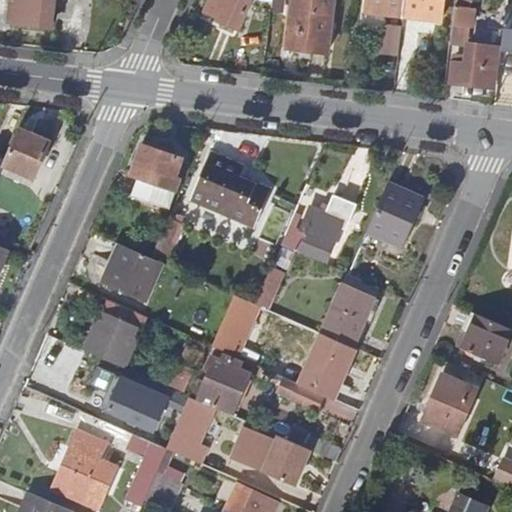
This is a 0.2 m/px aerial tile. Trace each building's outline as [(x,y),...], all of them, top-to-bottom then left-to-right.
[(53,0),(11,0),(9,22),(51,26),(53,0)] [(248,0),(210,0),(210,2),(242,15),(248,0)] [(333,0),(291,0),(287,48),(328,52),(333,0)] [(404,14),(405,0),(368,0),(367,11),(404,14)] [(405,0),(404,14),(440,18),(441,0),(405,0)] [(456,6),(452,38),(466,39),(467,27),(470,27),(472,8),(456,6)] [(511,6),(508,6),(502,48),(511,49),(511,6)] [(403,52),(404,22),(384,21),(383,52),(403,52)] [(499,68),(500,48),(468,45),(466,64),(453,62),(451,82),(493,86),(494,67),(499,68)] [(19,129),(3,165),(34,178),(49,142),(19,129)] [(131,196),(165,207),(182,158),(142,145),(132,174),(131,176),(137,178),(131,196)] [(192,200),(255,227),(271,188),(241,176),(245,166),(212,152),(192,200)] [(388,183),(368,232),(402,247),(423,198),(388,183)] [(308,233),(302,250),(327,260),(341,228),(347,230),(357,204),(333,195),(326,212),(311,206),(301,230),(308,233)] [(170,217),(152,258),(163,262),(165,264),(174,243),(172,242),(181,222),(170,217)] [(163,262),(152,258),(120,244),(103,282),(146,301),(163,262)] [(0,271),(8,251),(0,247),(0,271)] [(272,266),(256,303),(259,305),(268,309),(284,271),(272,266)] [(380,287),(350,274),(343,284),(375,298),(380,287)] [(322,333),(354,347),(375,298),(343,284),(329,316),(322,333)] [(235,295),(213,346),(238,356),(259,305),(235,295)] [(103,312),(86,351),(122,367),(139,329),(103,312)] [(511,330),(476,315),(462,348),(498,364),(511,331),(511,330)] [(171,385),(191,339),(176,333),(156,379),(171,385)] [(354,347),(322,333),(300,384),(326,395),(335,399),(357,348),(354,347)] [(206,404),(235,416),(251,377),(240,372),(243,363),(225,355),(222,360),(217,358),(210,373),(214,375),(202,402),(206,404)] [(425,422),(458,436),(464,422),(459,419),(473,387),(442,374),(428,407),(429,408),(425,422)] [(165,403),(184,411),(190,396),(153,380),(149,390),(116,376),(103,406),(154,429),(165,403)] [(326,395),(284,378),(278,391),(291,397),(291,399),(319,412),(326,395)] [(202,402),(190,396),(184,411),(168,449),(175,453),(185,457),(199,463),(205,451),(190,444),(206,404),(202,402)] [(279,436),(277,440),(246,427),(232,459),(290,482),(299,461),(305,463),(311,449),(298,443),(279,436)] [(304,431),(298,443),(311,449),(337,460),(343,448),(304,431)] [(52,489),(97,508),(122,452),(77,432),(52,489)] [(144,457),(161,464),(168,449),(139,437),(132,452),(144,457)] [(145,502),(169,511),(175,511),(186,486),(165,477),(175,453),(168,449),(161,464),(149,492),(146,500),(145,502)] [(149,492),(161,464),(144,457),(133,484),(149,492)] [(501,481),(511,485),(511,466),(508,465),(501,481)] [(239,485),(225,511),(272,511),(277,503),(239,485)] [(72,511),(28,492),(19,511),(72,511)] [(483,511),(487,505),(458,494),(450,511),(483,511)]
